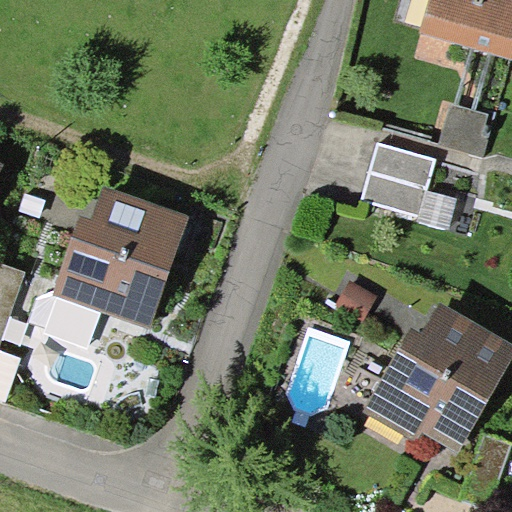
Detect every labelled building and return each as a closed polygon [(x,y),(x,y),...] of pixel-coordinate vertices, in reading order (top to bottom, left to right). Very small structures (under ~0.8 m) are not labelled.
[(511,0),(425,0),(415,42),(504,65),(509,46),(511,47),(511,0)] [(437,162),(375,142),(356,202),(417,222),(437,162)] [(187,216),(101,188),(90,218),(78,214),(52,293),(150,326),(187,216)] [(0,342),(25,273),(0,264),(0,342)] [(511,352),(511,347),(424,300),(365,409),(418,438),(422,431),(459,450),(511,352)] [(486,511),(511,445),(484,435),(459,502),(485,511),(486,511)]
